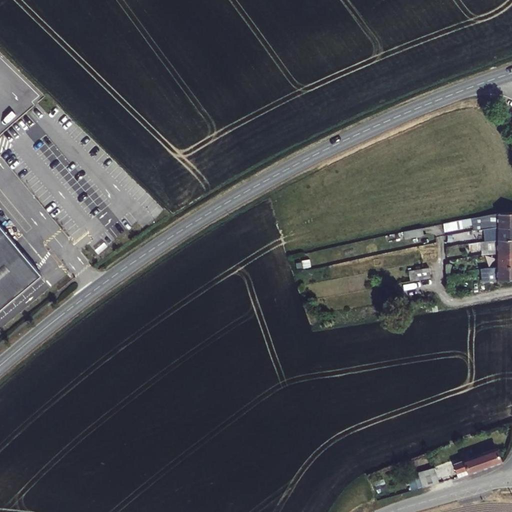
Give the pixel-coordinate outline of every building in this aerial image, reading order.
[(511,213),(502,216),(502,227),(511,225),(511,213)] [(496,217),(443,217),(443,228),(483,228),(484,241),(479,241),(479,253),(494,253),(494,240),(496,240),(496,217)] [(0,315),(46,278),(0,222),(0,315)] [(501,241),(511,238),(511,225),(502,227),(501,241)] [(501,254),(511,252),(511,238),(501,241),(501,254)] [(511,252),(501,254),(500,267),(511,265),(511,252)] [(483,285),(499,283),(511,280),(511,265),(500,267),(481,270),(483,285)] [(408,270),(410,281),(430,277),(428,266),(408,270)] [(447,469),(451,481),(494,465),(489,453),(447,469)] [(410,477),(411,482),(429,475),(427,470),(410,477)] [(412,484),(430,478),(429,475),(411,482),(412,484)] [(415,493),(433,487),(430,478),(412,484),(415,493)]
